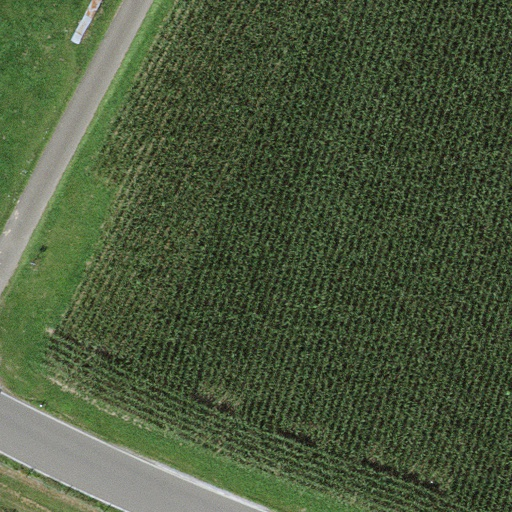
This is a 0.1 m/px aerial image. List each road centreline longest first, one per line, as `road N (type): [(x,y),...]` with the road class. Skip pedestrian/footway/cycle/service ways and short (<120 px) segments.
road 1 (track): [(135,0),(0,260)]
road 2 (tertiary): [(0,420),(188,511)]
